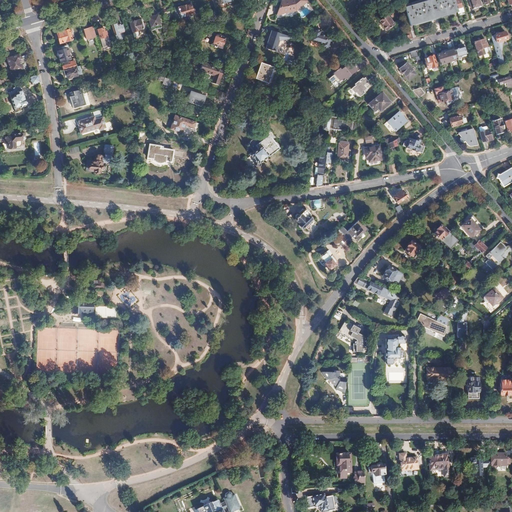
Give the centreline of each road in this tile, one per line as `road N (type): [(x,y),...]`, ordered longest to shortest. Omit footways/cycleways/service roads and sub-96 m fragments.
road 1 (residential): [(457,167),(237,203),(198,197),(264,0)]
road 2 (residential): [(284,420),(280,386),(314,323),(371,249),(461,176)]
road 3 (residential): [(511,419),(284,420)]
road 4 (residential): [(284,436),(511,436)]
road 5 (residential): [(31,19),(58,187)]
road 6 (residential): [(511,14),(371,55)]
road 7 (residential): [(371,55),(460,161)]
